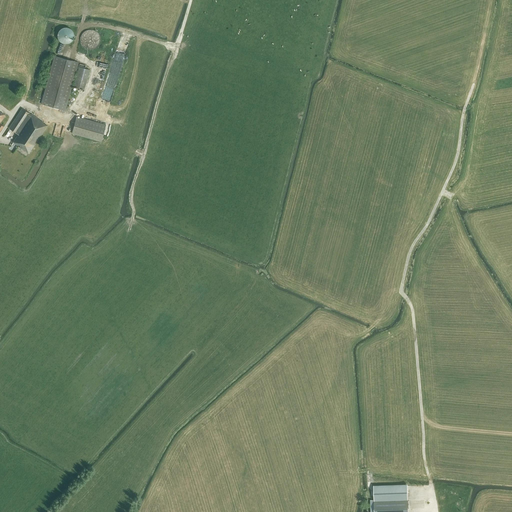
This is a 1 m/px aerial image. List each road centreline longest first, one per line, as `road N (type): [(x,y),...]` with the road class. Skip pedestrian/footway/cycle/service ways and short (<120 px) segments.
road 1 (track): [(474,83),(457,157),(410,249),(401,290),(413,314),(430,511)]
road 2 (track): [(191,0),(130,191),(131,222)]
road 3 (track): [(176,47),(86,24),(73,54),(94,69),(88,90),(67,117),(46,111)]
